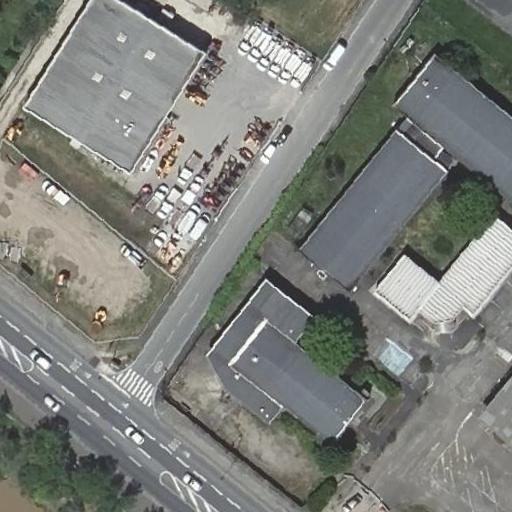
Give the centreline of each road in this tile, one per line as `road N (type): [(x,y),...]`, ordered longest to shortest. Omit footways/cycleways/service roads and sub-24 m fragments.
road 1 (residential): [(393,0),(118,411)]
road 2 (unknown): [(459,383),(267,249)]
road 3 (secondary): [(244,511),(118,411)]
road 4 (secondary): [(118,411),(0,315)]
road 5 (secondary): [(0,364),(95,441)]
